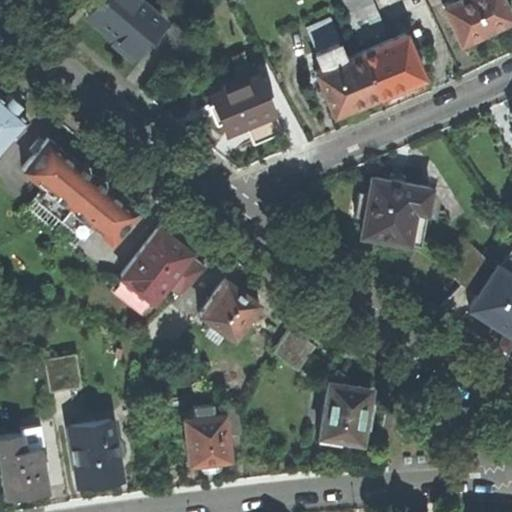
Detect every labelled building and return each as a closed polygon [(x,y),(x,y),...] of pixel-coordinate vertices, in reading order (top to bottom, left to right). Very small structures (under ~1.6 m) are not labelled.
[(95,0),(85,12),(133,53),(163,19),(140,0),(95,0)] [(503,0),(450,0),(442,4),(460,42),(511,17),(503,0)] [(373,4),(347,15),(352,28),(379,17),(373,4)] [(379,17),(352,28),(358,41),(385,30),(379,17)] [(316,51),(338,42),(339,42),(330,18),(306,27),(316,51)] [(173,23),(153,46),(166,57),(187,34),(173,23)] [(405,32),(359,51),(378,95),(424,76),(405,32)] [(378,95),(359,51),(345,57),(338,42),(316,51),(315,52),(321,66),(314,69),(332,114),(378,95)] [(266,63),(255,69),(266,96),(279,90),(266,63)] [(255,69),(206,89),(212,102),(207,104),(215,124),(220,121),(225,134),(245,125),(274,113),(266,96),(255,69)] [(0,94),(0,149),(27,118),(15,108),(20,102),(9,92),(4,98),(0,94)] [(282,133),(274,113),(245,125),(254,145),(282,133)] [(47,137),(21,169),(41,185),(87,223),(110,242),(136,211),(47,137)] [(389,179),(370,176),(367,193),(358,192),(354,215),(363,216),(359,233),(419,244),(430,187),(403,182),(405,175),(390,172),(389,179)] [(87,223),(41,185),(25,204),(71,243),(87,223)] [(166,284),(188,256),(191,251),(181,244),(184,241),(171,231),(169,234),(158,226),(120,275),(153,301),(166,284)] [(485,260),(462,238),(441,260),(465,282),(485,260)] [(188,256),(166,284),(179,294),(205,268),(188,256)] [(487,258),(485,260),(465,282),(462,284),(477,295),(497,265),(487,258)] [(511,273),(497,264),(497,265),(477,295),(469,307),(511,334),(511,273)] [(225,277),(197,313),(209,321),(203,329),(215,338),(222,330),(232,338),(259,303),(225,277)] [(290,327),(272,351),(291,365),(309,341),(290,327)] [(75,353),(43,358),(48,388),(80,384),(75,353)] [(370,387),(327,380),(318,434),(361,441),(370,387)] [(191,417),(182,418),(188,464),(200,462),(200,464),(205,467),(213,467),(218,461),(217,460),(228,458),(225,436),(222,413),(212,415),(210,403),(190,406),(191,417)] [(221,405),(222,413),(225,436),(241,434),(237,403),(221,405)] [(119,479),(115,455),(121,454),(119,439),(112,440),(109,418),(69,424),(78,484),(119,479)] [(20,432),(0,434),(0,465),(5,497),(45,491),(38,446),(22,448),(20,432)]
